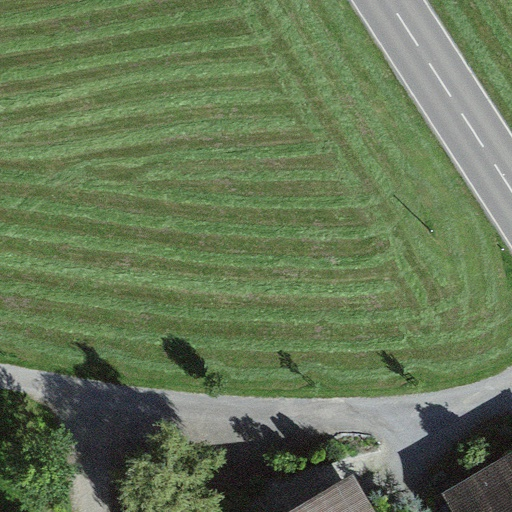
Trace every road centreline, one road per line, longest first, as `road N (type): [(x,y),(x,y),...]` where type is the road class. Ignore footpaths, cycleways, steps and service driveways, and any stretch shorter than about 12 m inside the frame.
road 1 (track): [(511,392),(371,422),(221,421),(0,384)]
road 2 (secondary): [(390,0),(511,189)]
road 3 (track): [(419,511),(418,469),(471,404)]
